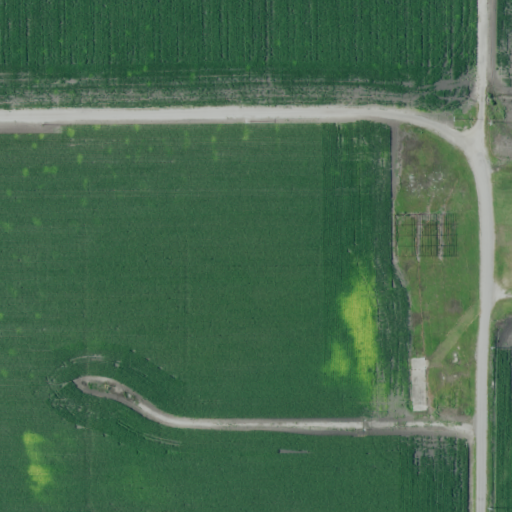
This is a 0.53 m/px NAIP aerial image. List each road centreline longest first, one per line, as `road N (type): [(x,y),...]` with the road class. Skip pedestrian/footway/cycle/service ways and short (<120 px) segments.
road 1 (residential): [(484,0),(483,511)]
road 2 (residential): [(0,121),(391,114),(445,131),(487,164)]
